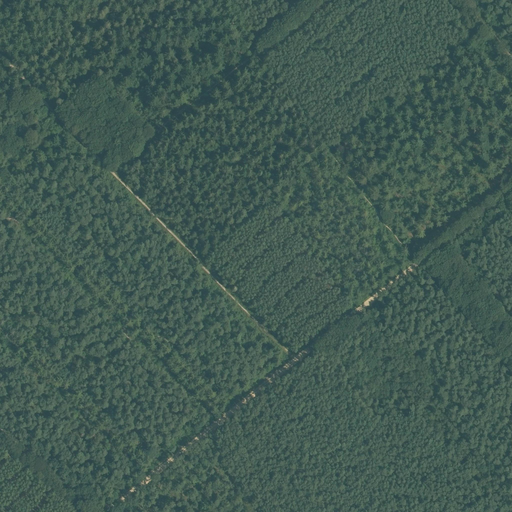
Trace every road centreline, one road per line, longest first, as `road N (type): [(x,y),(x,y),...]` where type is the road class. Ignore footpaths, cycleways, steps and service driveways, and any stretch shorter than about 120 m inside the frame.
road 1 (track): [(214,0),(418,265)]
road 2 (track): [(227,416),(0,190)]
road 3 (track): [(110,170),(321,0)]
road 4 (track): [(110,170),(292,357)]
road 5 (track): [(511,510),(353,315)]
road 6 (track): [(109,511),(295,361)]
road 7 (track): [(0,327),(153,476)]
road 8 (track): [(361,309),(511,190)]
road 9 (track): [(0,427),(97,511)]
road 10 (track): [(434,251),(511,347)]
